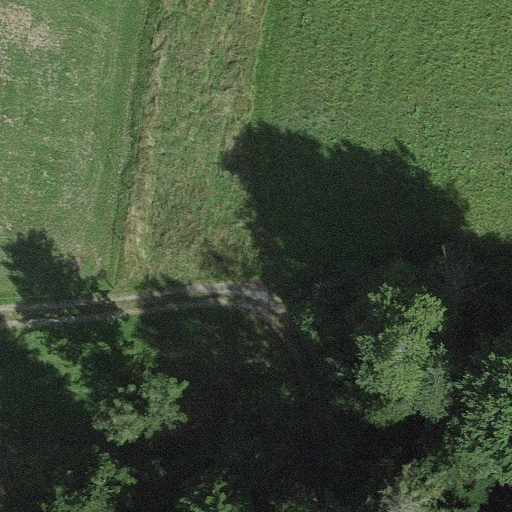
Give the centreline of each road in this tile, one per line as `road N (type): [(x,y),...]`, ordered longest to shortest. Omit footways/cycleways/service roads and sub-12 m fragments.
road 1 (track): [(260,0),(242,68),(249,164),(295,337)]
road 2 (track): [(0,316),(245,311),(295,337)]
road 3 (track): [(357,511),(339,391),(295,337)]
